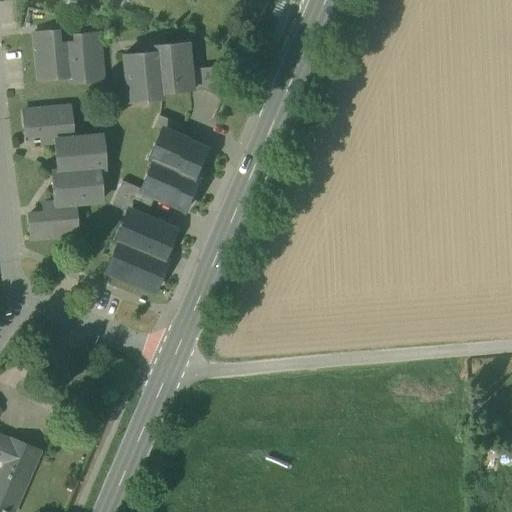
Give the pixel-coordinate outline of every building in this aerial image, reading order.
[(55,65),(68,64),(66,42),(57,43),(56,30),(33,33),(37,81),(56,79),(55,65)] [(75,42),(66,42),(68,64),(68,70),(81,68),(83,82),(102,80),(97,32),(74,35),(75,42)] [(154,45),(155,51),(157,79),(170,78),(172,92),(191,90),(189,69),(186,42),(154,45)] [(158,85),(157,79),(155,51),(123,54),(128,102),(147,100),(145,86),(158,85)] [(202,90),(223,99),(233,78),(210,67),(189,69),(191,90),(191,91),(202,90)] [(39,141),(53,140),(58,140),(57,127),(71,126),(69,107),(21,111),(23,135),(38,133),(39,141)] [(162,130),(179,137),(183,126),(158,115),(152,127),(161,131),(162,130)] [(58,140),(72,138),(71,126),(57,127),(58,140)] [(157,162),(161,164),(195,179),(208,149),(179,137),(162,130),(161,131),(154,147),(162,151),(157,162)] [(53,140),(56,172),(84,169),(90,169),(89,156),(103,155),(101,136),(72,138),(58,140),(53,140)] [(90,169),(98,168),(104,168),(103,155),(89,156),(90,169)] [(199,180),(195,179),(161,164),(155,176),(148,173),(141,189),(140,190),(153,196),(186,210),(199,180)] [(98,168),(90,169),(84,169),(85,182),(99,181),(98,168)] [(50,173),(53,205),(60,204),(74,203),(101,200),(99,181),(85,182),(84,169),(56,172),(50,173)] [(121,181),(116,193),(149,207),(153,196),(140,190),(141,189),(121,181)] [(144,218),(149,207),(116,193),(110,205),(127,212),(127,210),(144,218)] [(61,216),(75,215),(74,203),(60,204),(61,216)] [(61,216),(60,204),(53,205),(41,206),(42,214),(27,215),(29,238),(77,234),(75,215),(61,216)] [(122,243),(126,245),(160,259),(173,230),(144,218),(127,210),(127,212),(119,228),(127,231),(122,243)] [(164,261),(160,259),(126,245),(121,257),(113,253),(105,271),(151,290),(164,261)] [(0,464),(2,465),(0,468),(0,508),(8,511),(13,511),(39,448),(13,438),(11,441),(0,436),(0,464)]
